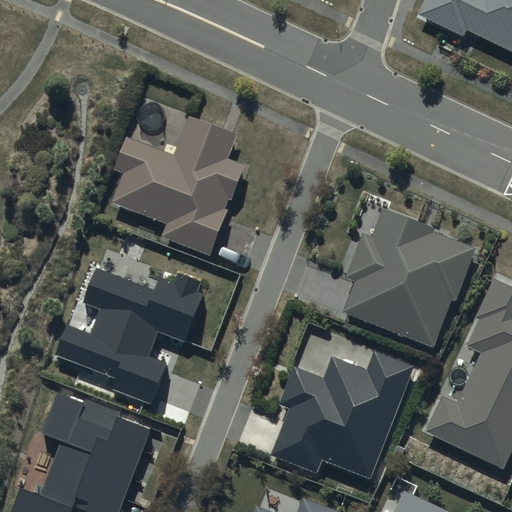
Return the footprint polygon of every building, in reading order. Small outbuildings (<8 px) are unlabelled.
[(511,0),(426,0),(418,18),(463,39),(466,33),(511,54),(511,0)] [(229,159),(240,129),(197,113),(195,118),(191,117),(175,157),(123,136),(110,169),(124,175),(112,204),(166,226),(162,240),(213,258),(214,254),(221,256),(234,218),(228,215),(232,203),(240,206),(253,168),(229,159)] [(436,228),(383,208),(372,238),(361,234),(345,277),(355,281),(343,314),(433,347),(451,299),(455,300),(474,248),(434,233),(436,228)] [(201,281),(177,272),(174,282),(158,275),(153,289),(95,266),(81,302),(100,309),(90,333),(67,324),(55,354),(117,378),(113,388),(152,403),(167,364),(147,356),(157,330),(185,341),(203,294),(197,292),(201,281)] [(511,287),(493,278),(473,318),(478,320),(465,346),(480,354),(456,403),(442,396),(426,431),(502,468),(511,447),(511,287)] [(370,478),(414,366),(374,350),(366,370),(332,356),(324,377),(293,365),(278,403),(289,407),(270,455),(316,472),(322,459),(370,478)] [(120,511),(154,425),(86,399),(85,401),(59,391),(42,437),(44,437),(24,490),(21,489),(12,511),(120,511)] [(442,511),(404,494),(395,511),(442,511)] [(342,511),(303,497),(296,511),(274,511),(257,505),(254,511),(342,511)]
